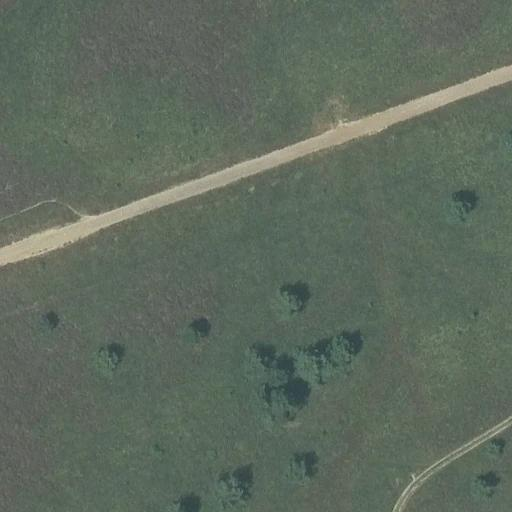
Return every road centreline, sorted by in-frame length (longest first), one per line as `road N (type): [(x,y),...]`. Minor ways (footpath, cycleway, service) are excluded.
road 1 (track): [(511,73),(0,255)]
road 2 (track): [(395,511),(417,480),(511,419)]
